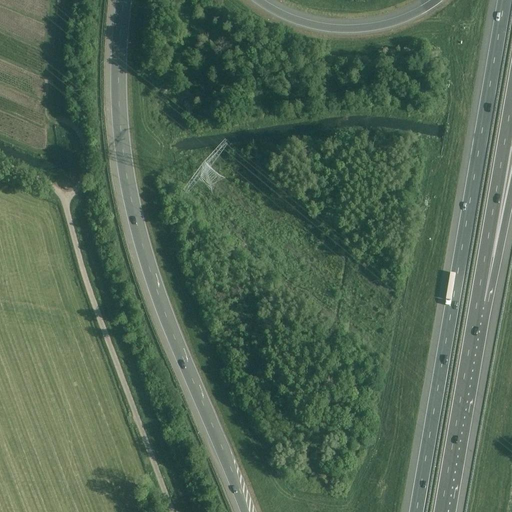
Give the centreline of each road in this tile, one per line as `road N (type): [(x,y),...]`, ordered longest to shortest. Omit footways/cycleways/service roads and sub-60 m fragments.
road 1 (motorway): [(123,0),(118,78),(130,195),(162,306),(244,511)]
road 2 (motorway): [(503,0),(415,511)]
road 3 (unclassified): [(173,511),(91,297),(66,201),(52,185),(0,163)]
road 4 (motorway): [(441,511),(477,302)]
road 5 (motorway): [(477,302),(511,102)]
road 6 (motorway): [(439,0),(355,31),(296,23),(253,0)]
road 7 (motorway): [(477,302),(511,177)]
